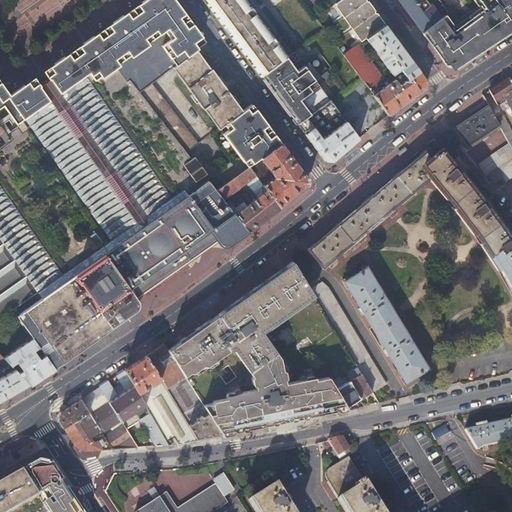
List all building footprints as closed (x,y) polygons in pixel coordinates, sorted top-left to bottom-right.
[(113,22),(96,35),(108,52),(121,42),(127,50),(136,43),(163,24),(182,10),(174,0),(154,0),(154,1),(153,0),(143,0),(135,6),(113,22)] [(205,0),(208,4),(228,31),(246,55),(255,50),(264,43),(271,36),(253,13),(249,17),(240,23),(237,19),(235,20),(234,19),(244,11),(249,7),(243,0),(205,0)] [(384,24),(366,0),(339,0),(335,3),(362,40),(365,38),(384,24)] [(398,0),(407,11),(422,0),(398,0)] [(428,0),(422,0),(407,11),(411,17),(421,31),(441,17),(438,13),(428,0)] [(511,3),(511,2),(510,0),(472,0),(477,5),(480,3),(484,8),(473,16),(480,25),(491,42),(498,38),(486,21),(504,9),(511,3)] [(480,3),(477,5),(469,11),(473,16),(484,8),(480,3)] [(509,31),(511,28),(511,3),(504,9),(486,21),(498,38),(502,35),(505,33),(504,32),(508,29),(509,31)] [(245,11),(244,11),(234,19),(235,20),(237,19),(240,23),(249,17),(248,16),(251,13),(252,12),(251,10),(250,9),(248,9),(245,11)] [(121,42),(108,52),(121,70),(138,92),(153,80),(175,64),(193,51),(196,49),(206,42),(194,26),(182,10),(163,24),(136,43),(127,50),(121,42)] [(452,31),(473,16),(469,11),(451,24),(448,26),(452,31)] [(448,26),(451,24),(444,15),(441,17),(448,26)] [(470,56),(478,51),(467,35),(480,25),(473,16),(452,31),(456,38),(457,37),(470,56)] [(454,67),(470,56),(457,37),(456,38),(452,31),(450,32),(447,27),(448,26),(441,17),(421,31),(439,55),(446,65),(447,65),(447,63),(454,65),(454,67)] [(384,24),(365,38),(395,78),(379,90),(374,94),(373,95),(387,114),(417,93),(424,87),(426,80),(384,24)] [(478,51),(491,42),(480,25),(467,35),(478,51)] [(10,95),(2,102),(20,129),(8,137),(9,138),(0,145),(0,318),(36,292),(39,298),(15,314),(32,338),(38,346),(44,354),(53,368),(60,363),(96,337),(104,332),(114,324),(99,303),(102,301),(80,270),(113,246),(101,229),(194,163),(190,158),(185,151),(138,92),(121,70),(108,52),(96,35),(86,41),(54,65),(41,73),(20,89),(10,95)] [(255,50),(246,55),(250,60),(252,63),(276,44),(271,36),(264,43),(255,50)] [(276,44),(252,63),(261,75),(271,68),(286,57),(276,44)] [(357,44),(343,54),(360,76),(368,87),(374,83),(382,77),(357,44)] [(196,49),(193,51),(207,70),(210,68),(196,49)] [(193,51),(175,64),(206,106),(209,104),(223,123),(220,125),(220,126),(223,124),(241,111),(235,102),(230,95),(226,91),(221,84),(216,77),(210,68),(207,70),(193,51)] [(286,57),(271,68),(261,75),(270,87),(272,90),(297,123),(329,99),(304,65),(297,70),(292,64),(300,59),(294,51),(286,57)] [(511,83),(509,79),(508,76),(489,89),(496,99),(504,94),(511,108),(511,83)] [(153,80),(138,92),(185,151),(201,140),(153,80)] [(0,103),(2,102),(10,95),(7,91),(0,81),(0,103)] [(379,90),(374,83),(368,87),(374,94),(379,90)] [(297,123),(304,133),(324,160),(332,160),(358,137),(329,99),(297,123)] [(264,120),(251,103),(241,111),(223,124),(227,130),(224,132),(248,165),(260,157),(280,142),(269,128),(263,124),(263,121),(264,120)] [(209,104),(206,106),(220,125),(223,123),(209,104)] [(496,119),(488,105),(454,128),(467,146),(499,124),(496,119)] [(499,124),(508,142),(511,148),(511,147),(511,130),(503,115),(496,119),(499,124)] [(0,134),(4,140),(8,137),(0,125),(0,134)] [(202,161),(217,147),(208,137),(193,151),(202,161)] [(439,138),(424,150),(428,156),(421,161),(431,174),(464,216),(478,235),(502,270),(511,288),(511,240),(509,235),(507,236),(487,208),(489,207),(482,198),(481,199),(460,172),(461,170),(454,162),(453,163),(446,156),(451,151),(439,138)] [(263,185),(279,206),(305,184),(305,176),(292,158),(280,142),(260,157),(271,172),(273,170),(277,175),(263,185)] [(506,180),(511,175),(511,148),(508,142),(477,164),(486,176),(488,174),(494,182),(502,176),(506,180)] [(322,264),(431,174),(421,161),(428,156),(424,150),(308,248),(322,264)] [(190,158),(194,163),(203,174),(205,172),(193,156),(190,158)] [(101,229),(113,246),(199,185),(195,179),(203,174),(194,163),(101,229)] [(234,213),(248,230),(279,206),(263,185),(248,165),(248,166),(215,189),(223,199),(246,182),(257,196),(234,213)] [(199,185),(113,246),(80,270),(102,301),(99,303),(114,324),(134,311),(135,310),(137,308),(138,305),(138,302),(136,298),(217,242),(220,245),(223,246),(225,246),(228,245),(248,230),(234,213),(223,199),(215,189),(207,179),(199,185)] [(207,412),(222,435),(348,409),(335,388),(324,371),(285,379),(282,361),(262,332),(294,310),(313,296),(291,262),(270,276),(266,279),(262,282),(222,310),(167,348),(185,377),(231,351),(249,375),(252,388),(208,398),(210,412),(207,412)] [(366,265),(341,280),(404,385),(429,370),(366,265)] [(329,286),(316,294),(374,392),(387,384),(329,286)] [(18,372),(29,384),(53,368),(44,354),(39,357),(34,349),(38,346),(32,338),(4,357),(11,365),(16,361),(22,369),(18,372)] [(185,377),(167,348),(164,342),(145,355),(198,439),(222,435),(207,412),(185,377)] [(138,391),(145,404),(153,417),(168,444),(173,444),(198,439),(145,355),(124,369),(137,391),(138,391)] [(0,400),(29,384),(18,372),(15,369),(0,376),(0,400)] [(137,391),(124,369),(116,374),(121,383),(123,381),(127,387),(115,396),(111,389),(113,388),(107,380),(99,385),(108,400),(120,420),(122,423),(125,427),(134,422),(128,414),(145,404),(138,391),(137,391)] [(361,373),(335,388),(348,409),(364,406),(359,398),(371,390),(361,373)] [(99,385),(80,398),(90,412),(92,411),(108,400),(99,385)] [(105,448),(112,448),(105,437),(106,436),(104,434),(90,412),(80,398),(59,412),(58,418),(75,445),(84,449),(102,448),(95,436),(92,438),(89,434),(96,430),(102,439),(101,440),(105,448)] [(108,400),(92,411),(104,430),(120,420),(108,400)] [(476,426),(464,429),(475,448),(481,445),(511,437),(511,415),(511,416),(511,417),(511,418),(486,424),(485,422),(475,424),(476,426)] [(156,445),(168,444),(153,417),(146,421),(148,425),(146,427),(156,445)] [(125,427),(122,423),(104,434),(106,436),(105,437),(112,448),(137,446),(125,427)] [(342,436),(328,440),(340,460),(348,455),(352,453),(345,441),(342,436)] [(383,511),(348,455),(340,460),(328,468),(327,469),(326,470),(325,473),(325,474),(326,476),(326,478),(347,511),(383,511)] [(48,511),(79,511),(64,488),(66,487),(57,473),(55,474),(47,461),(46,460),(44,459),(43,458),(41,457),(38,458),(23,467),(25,470),(22,471),(36,492),(48,511)] [(0,511),(1,511),(36,492),(22,471),(20,468),(0,480),(0,511)] [(210,511),(227,501),(223,495),(232,489),(222,473),(211,480),(214,484),(177,508),(166,492),(158,497),(135,511),(210,511)] [(249,499),(257,511),(293,511),(275,482),(247,499),(248,500),(249,499)] [(64,488),(79,511),(82,511),(66,487),(64,488)] [(511,511),(511,508),(506,498),(482,511),(511,511)]
